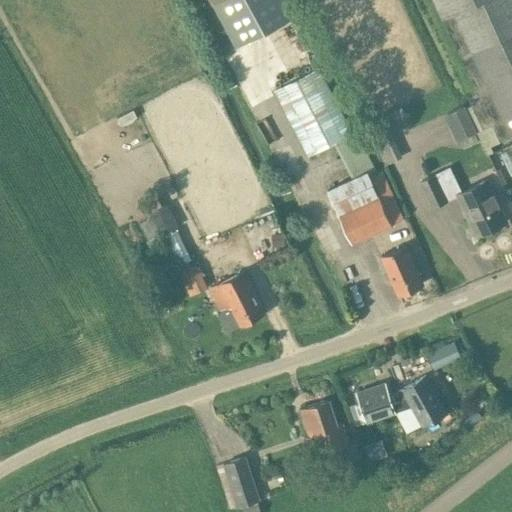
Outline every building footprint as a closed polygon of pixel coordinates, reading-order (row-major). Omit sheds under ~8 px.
[(285,0),(210,0),(235,46),(293,15),(285,0)] [(511,135),(511,0),(434,0),(477,92),(468,96),(483,127),(492,122),(501,141),(511,135)] [(319,67),(274,91),(307,155),(334,142),(351,176),(327,188),(352,243),(393,225),(392,224),(405,218),(382,169),(377,172),(356,131),(353,133),(319,67)] [(447,113),(458,140),(478,131),(467,105),(447,113)] [(137,117),(133,109),(117,117),(121,125),(137,117)] [(402,156),(387,122),(370,129),(385,163),(402,156)] [(511,147),(502,152),(511,174),(511,173),(511,147)] [(449,200),(436,172),(418,180),(432,208),(449,200)] [(506,221),(487,179),(461,191),(468,206),(465,207),(477,235),(506,221)] [(178,225),(163,195),(136,207),(141,217),(150,212),(151,216),(139,222),(147,239),(146,240),(150,247),(163,241),(160,234),(162,233),(178,265),(176,265),(190,294),(208,286),(202,274),(204,274),(199,265),(198,265),(197,263),(191,266),(188,261),(192,259),(177,228),(173,230),(172,228),(178,225)] [(285,234),(273,235),(274,247),(286,246),(285,234)] [(423,284),(407,245),(382,256),(398,295),(423,284)] [(264,313),(243,271),(211,287),(223,311),(218,314),(227,332),(264,313)] [(454,342),(428,353),(434,368),(460,356),(454,342)] [(385,383),(358,392),(367,421),(412,406),(422,425),(446,413),(426,375),(402,388),(403,388),(388,393),(385,383)] [(337,425),(328,399),(300,408),(310,436),(324,432),(331,451),(348,445),(341,424),(337,425)] [(261,499),(246,455),(216,466),(230,509),(241,505),(242,511),(261,511),(258,500),(261,499)]
